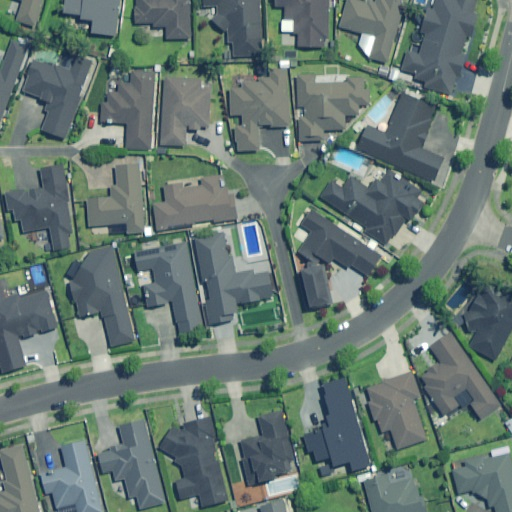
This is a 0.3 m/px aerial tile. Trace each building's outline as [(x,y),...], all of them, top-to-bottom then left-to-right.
[(17,0),(22,1),(15,22),(34,28),(42,0),(17,0)] [(119,0),(65,0),(64,14),(80,16),(80,20),(93,21),(91,34),(116,37),(119,0)] [(189,40),(188,0),(135,0),(135,24),(152,24),(152,27),(165,27),(166,40),(189,40)] [(227,45),(232,44),(232,49),(232,58),(261,57),(258,0),(203,0),(203,8),(214,8),(215,24),(226,33),(227,45)] [(327,0),(275,0),(275,7),(284,7),(284,20),(293,20),(293,34),(298,34),(298,47),(326,48),(327,0)] [(374,0),(374,1),(372,0),(366,0),(365,4),(352,0),(347,0),(340,28),(375,38),(369,59),(386,64),(404,0),(374,0)] [(437,0),(433,12),(429,10),(420,33),(425,35),(418,55),(407,51),(401,69),(414,74),(412,82),(425,87),(424,90),(448,98),(456,75),(459,77),(467,56),(462,54),(468,37),(471,38),(480,15),(477,14),(480,3),(471,0),(437,0)] [(0,123),(27,47),(11,41),(0,71),(0,123)] [(66,139),(85,78),(86,76),(54,65),(53,67),(34,61),(24,93),(40,99),(39,101),(47,103),(44,113),(48,114),(42,131),(66,139)] [(315,84),(315,75),(322,75),(322,66),(314,66),(314,75),(298,75),(298,106),(304,106),(304,118),(300,118),(300,137),(324,137),(324,131),(345,130),(345,116),(359,116),(359,106),(369,106),(369,90),(363,90),(363,77),(347,78),(347,83),(315,84)] [(401,71),(391,68),(387,80),(397,83),(401,71)] [(287,69),(270,70),(271,80),(242,81),(242,88),(230,89),(231,116),(241,116),(242,127),(231,127),(232,141),(237,141),(237,152),(260,151),(258,127),(272,126),(272,128),(291,127),(287,69)] [(108,92),(108,96),(108,104),(101,104),(100,123),(126,124),(125,150),(151,151),(154,72),(130,71),(130,85),(118,84),(118,92),(108,92)] [(165,78),(162,146),(185,147),(186,128),(209,129),(211,88),(199,88),(199,80),(165,78)] [(437,108),(403,94),(386,134),(367,126),(358,149),(434,182),(444,159),(420,149),(437,108)] [(144,233),(140,164),(116,166),(117,186),(111,186),(112,198),(87,199),(89,227),(126,225),(126,234),(144,233)] [(71,249),(65,166),(41,168),(42,189),(6,192),(9,221),(21,220),(22,232),(50,230),(52,251),(71,249)] [(393,238),(396,240),(408,221),(412,223),(424,204),(414,198),(419,191),(389,171),(381,183),(376,180),(369,190),(350,177),(343,188),(333,182),(321,200),(366,228),(364,231),(387,246),(393,238)] [(220,194),(218,177),(202,179),(203,187),(183,189),(182,184),(164,186),(166,203),(154,205),(157,229),(237,219),(233,192),(220,194)] [(357,239),(311,211),(302,226),(312,232),(300,253),(314,261),(316,257),(330,265),(334,258),(368,278),(381,256),(356,242),(357,239)] [(229,258),(224,233),(195,239),(208,301),(205,301),(210,325),(224,322),(223,316),(239,313),(237,305),(274,298),(268,272),(253,275),(252,270),(236,274),(232,257),(229,258)] [(203,330),(186,241),(157,247),(157,249),(135,253),(138,272),(153,269),(156,283),(144,285),(148,308),(173,303),(179,335),(203,330)] [(134,342),(112,246),(81,253),(85,269),(76,271),(78,282),(70,284),(78,319),(102,313),(110,348),(134,342)] [(331,304),(324,267),(303,271),(309,308),(331,304)] [(0,367),(2,373),(26,367),(18,337),(22,336),(23,339),(37,335),(37,332),(40,331),(41,334),(59,329),(48,290),(20,298),(19,295),(7,298),(2,280),(0,280),(0,367)] [(485,284),(462,326),(476,334),(469,347),(496,362),(511,332),(511,290),(506,288),(503,294),(485,284)] [(500,407),(451,333),(430,347),(440,362),(420,376),(427,387),(425,388),(444,417),(459,407),(453,398),(466,389),(474,401),(470,404),(481,420),(500,407)] [(420,399),(411,373),(366,388),(372,404),(369,405),(374,421),(377,420),(381,433),(390,430),(397,450),(425,441),(412,401),(420,399)] [(369,467),(345,378),(322,384),(330,414),(327,414),(331,428),(304,435),(309,453),(313,452),(316,462),(331,458),(334,467),(350,463),(352,471),(369,467)] [(291,455),(283,411),(259,415),(263,437),(240,441),(248,485),(276,480),(275,476),(291,473),(287,456),(291,455)] [(179,501),(186,499),(199,496),(201,507),(231,501),(212,416),(182,423),(185,433),(170,425),(158,448),(174,457),(181,482),(174,483),(179,501)] [(165,504),(141,421),(119,427),(124,445),(109,449),(110,452),(98,455),(103,475),(112,472),(115,482),(124,480),(131,505),(137,503),(139,511),(165,504)] [(103,511),(85,441),(61,447),(66,468),(38,476),(43,496),(52,493),(57,511),(103,511)] [(39,511),(24,445),(0,451),(0,455),(6,481),(4,482),(6,491),(0,492),(0,511),(39,511)] [(511,511),(511,461),(510,453),(467,463),(468,467),(453,471),(458,494),(475,490),(478,495),(487,500),(489,507),(494,506),(495,511),(511,511)] [(427,511),(424,497),(420,498),(415,479),(389,485),(386,475),(364,481),(371,511),(427,511)] [(285,511),(283,502),(261,508),(261,511),(285,511)]
